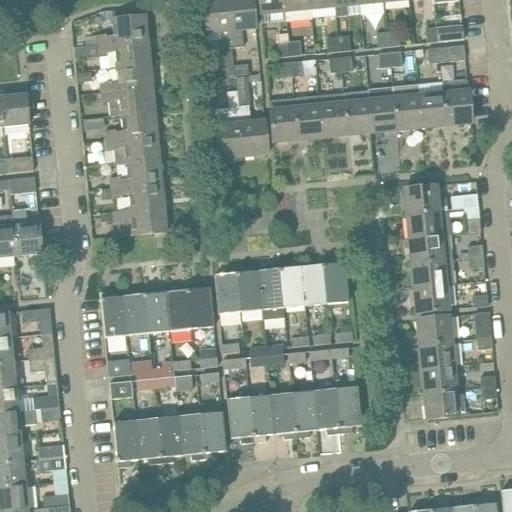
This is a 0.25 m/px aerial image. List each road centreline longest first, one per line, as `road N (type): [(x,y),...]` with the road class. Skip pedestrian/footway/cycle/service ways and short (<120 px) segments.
road 1 (residential): [(84,511),(62,309),(77,251),(56,36)]
road 2 (residential): [(511,393),(491,186),(506,137),(494,0)]
road 3 (residential): [(281,484),(511,456)]
